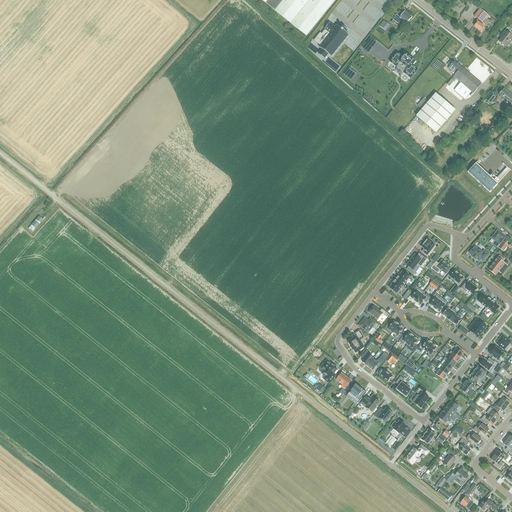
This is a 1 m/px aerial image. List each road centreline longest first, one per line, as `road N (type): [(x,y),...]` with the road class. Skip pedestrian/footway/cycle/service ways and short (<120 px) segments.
road 1 (unclassified): [(390,464),(0,152)]
road 2 (residential): [(423,421),(355,369),(338,345),(374,292)]
road 3 (residential): [(464,239),(456,259),(510,307),(476,354)]
road 4 (residential): [(374,292),(428,226),(464,239)]
road 5 (tertiary): [(415,0),(511,75)]
